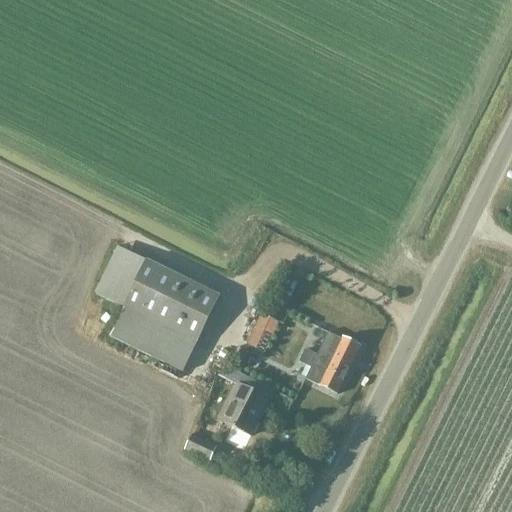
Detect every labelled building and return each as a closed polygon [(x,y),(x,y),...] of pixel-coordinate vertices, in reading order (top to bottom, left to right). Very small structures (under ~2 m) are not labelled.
[(182,374),(220,297),(145,261),(144,262),(117,248),(95,295),(123,309),(110,339),(182,374)] [(260,314),(246,346),(265,354),(278,324),(260,314)] [(337,397),(361,347),(342,338),(341,340),(327,333),(316,355),(305,350),(299,364),(310,369),(304,380),(318,387),(337,397)] [(237,386),(218,423),(250,438),(268,401),(237,386)] [(209,463),(216,448),(191,436),(183,451),(209,463)]
